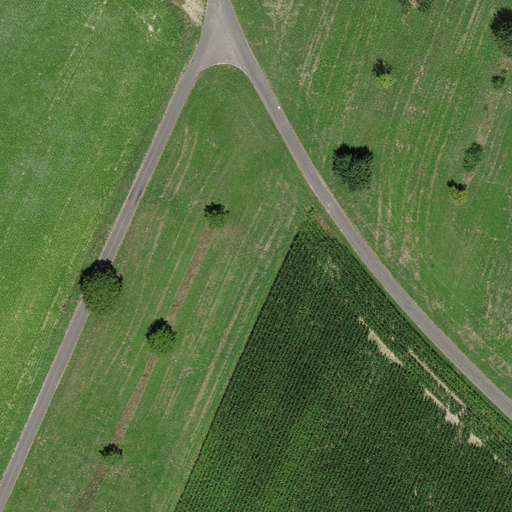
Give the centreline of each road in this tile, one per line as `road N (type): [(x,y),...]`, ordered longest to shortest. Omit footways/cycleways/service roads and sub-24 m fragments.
road 1 (unclassified): [(0,511),(189,69),(207,0)]
road 2 (track): [(229,0),(287,125),(405,293),(511,403)]
